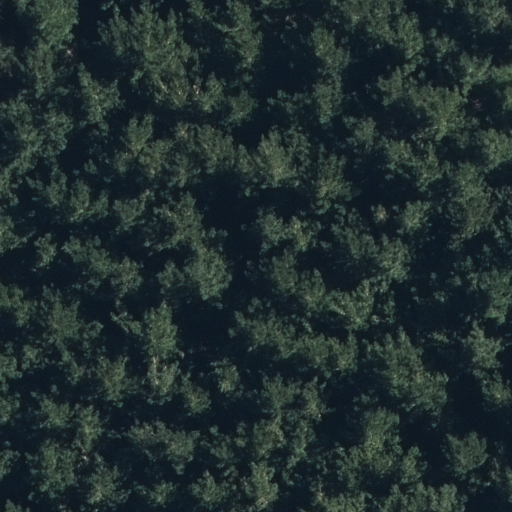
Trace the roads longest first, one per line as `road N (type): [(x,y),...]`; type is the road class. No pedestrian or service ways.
road 1 (track): [(511,45),(308,114),(62,245),(0,320)]
road 2 (track): [(370,511),(386,480),(511,350)]
